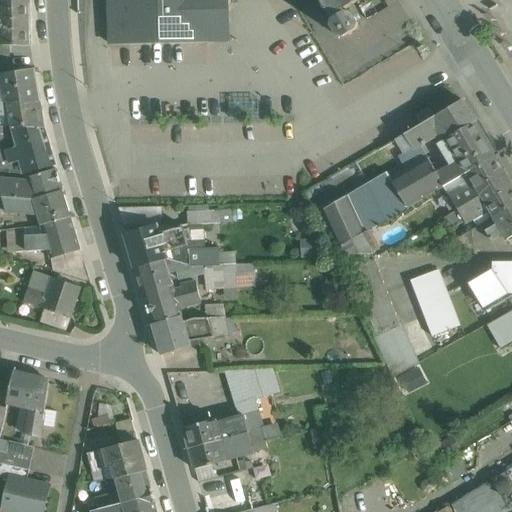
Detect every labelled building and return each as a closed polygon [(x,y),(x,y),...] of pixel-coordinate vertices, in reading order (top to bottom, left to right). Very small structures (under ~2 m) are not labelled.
[(108,0),(110,46),(231,43),(230,0),(108,0)] [(321,0),(332,18),(344,10),(361,0),(321,0)] [(0,25),(30,25),(29,5),(0,5),(0,25)] [(346,12),(344,10),(332,18),(333,20),(331,26),(338,36),(344,38),(357,30),(358,24),(352,14),(346,12)] [(30,25),(0,25),(0,45),(10,46),(30,47),(30,25)] [(0,45),(0,68),(9,69),(10,46),(0,45)] [(34,70),(0,75),(0,76),(3,95),(0,95),(0,102),(40,104),(34,70)] [(463,101),(405,135),(413,149),(420,145),(440,133),(444,140),(475,122),(463,101)] [(40,104),(0,102),(0,116),(10,116),(12,128),(13,128),(44,129),(40,104)] [(429,108),(415,116),(421,125),(434,117),(429,108)] [(10,116),(0,116),(0,127),(6,127),(12,128),(10,116)] [(475,122),(444,140),(457,162),(436,174),(443,186),(467,173),(495,156),(496,156),(475,122)] [(6,127),(0,127),(0,141),(9,142),(10,141),(6,127)] [(44,129),(13,128),(18,148),(25,175),(55,166),(44,129)] [(406,171),(427,158),(420,145),(413,149),(398,158),(406,171)] [(7,151),(0,150),(0,172),(25,175),(18,148),(7,151)] [(495,156),(467,173),(475,186),(466,191),(462,191),(461,189),(460,190),(459,188),(448,194),(457,209),(509,179),(495,156)] [(406,171),(390,180),(406,208),(443,186),(436,174),(427,158),(406,171)] [(56,169),(27,178),(29,184),(34,200),(63,191),(56,169)] [(406,208),(390,180),(387,174),(348,196),(365,232),(368,231),(406,208)] [(511,184),(509,179),(457,209),(464,221),(466,225),(490,211),(494,218),(511,206),(511,184)] [(29,184),(0,182),(0,189),(2,197),(34,200),(29,184)] [(63,191),(34,200),(38,215),(42,226),(71,217),(69,212),(63,191)] [(348,196),(321,212),(338,248),(365,232),(348,196)] [(34,200),(2,197),(5,208),(6,213),(38,215),(34,200)] [(498,224),(474,238),(480,247),(503,233),(507,240),(511,236),(511,206),(494,218),(498,224)] [(457,209),(447,216),(454,227),(464,221),(457,209)] [(220,211),(188,212),(189,225),(221,224),(220,211)] [(42,226),(48,251),(51,259),(79,251),(81,250),(71,217),(42,226)] [(42,226),(26,228),(27,252),(48,251),(42,226)] [(157,226),(126,236),(136,267),(165,259),(166,259),(165,253),(159,234),(157,226)] [(182,227),(159,234),(165,253),(188,246),(182,227)] [(365,232),(338,248),(341,255),(373,254),(376,250),(368,231),(365,232)] [(466,234),(455,240),(460,250),(474,249),(466,234)] [(202,244),(189,251),(191,266),(192,266),(205,265),(206,265),(202,244)] [(79,251),(51,259),(53,271),(57,272),(84,265),(79,251)] [(165,259),(136,267),(143,294),(173,285),(169,273),(165,259)] [(191,266),(167,259),(166,259),(165,259),(169,273),(178,270),(179,279),(205,274),(205,265),(192,266),(191,266)] [(401,327),(375,261),(344,262),(378,336),(401,327)] [(206,265),(205,265),(205,274),(206,280),(208,280),(209,290),(237,289),(237,264),(206,265)] [(511,265),(494,266),(503,281),(511,294),(511,265)] [(477,296),(503,281),(494,266),(469,281),(477,296)] [(439,270),(411,281),(415,292),(443,281),(439,270)] [(51,278),(35,272),(29,288),(46,294),(51,278)] [(81,288),(51,278),(46,294),(29,288),(24,302),(53,312),(71,318),(81,288)] [(443,281),(415,292),(419,303),(448,293),(443,281)] [(511,294),(503,281),(477,296),(487,311),(511,296),(511,294)] [(196,283),(182,286),(183,289),(174,292),(180,310),(201,305),(196,283)] [(173,285),(143,294),(153,324),(182,316),(182,315),(180,310),(174,292),(173,285)] [(346,287),(314,289),(315,299),(350,296),(346,287)] [(221,293),(204,294),(208,318),(210,318),(216,318),(222,318),(225,318),(221,293)] [(448,293),(419,303),(424,314),(452,304),(448,293)] [(452,304),(424,314),(428,326),(456,315),(452,304)] [(511,311),(488,325),(502,350),(511,343),(511,311)] [(71,318),(53,312),(48,325),(67,332),(71,318)] [(456,315),(428,326),(432,337),(460,326),(456,315)] [(182,316),(153,324),(162,355),(191,346),(189,341),(189,340),(184,323),(182,316)] [(208,318),(194,320),(184,323),(189,340),(189,341),(214,337),(210,318),(208,318)] [(222,318),(216,319),(216,318),(210,318),(214,337),(226,335),(222,318)] [(272,369),(254,370),(262,399),(263,398),(279,393),(272,369)] [(254,370),(225,371),(236,405),(254,399),(258,412),(259,412),(256,400),(262,399),(254,370)] [(44,378),(15,371),(8,405),(29,410),(25,433),(41,436),(49,385),(45,378),(44,378)] [(217,420),(183,428),(189,449),(245,434),(248,433),(263,428),(258,412),(254,399),(236,405),(239,416),(217,422),(217,420)] [(245,434),(189,449),(195,469),(253,453),(248,433),(245,434)] [(135,434),(120,438),(121,445),(87,454),(92,472),(105,469),(113,466),(116,479),(146,471),(138,440),(137,441),(135,434)] [(35,447),(10,442),(7,453),(0,451),(0,463),(30,471),(35,447)] [(30,471),(0,463),(0,477),(10,480),(11,479),(27,482),(30,471)] [(105,469),(92,472),(95,481),(108,479),(105,469)] [(146,471),(116,479),(120,493),(95,499),(98,511),(153,496),(146,471)] [(511,474),(454,510),(454,511),(504,511),(511,507),(511,474)] [(27,482),(11,479),(10,480),(10,482),(5,485),(1,502),(4,506),(3,509),(15,511),(43,511),(49,488),(27,482)] [(98,511),(92,511),(157,511),(153,496),(98,511)]
